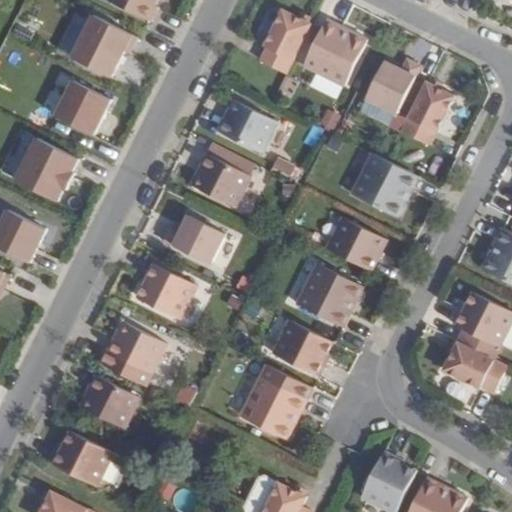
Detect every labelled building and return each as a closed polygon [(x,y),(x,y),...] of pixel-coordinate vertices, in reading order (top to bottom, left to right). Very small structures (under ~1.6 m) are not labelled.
[(110,0),(151,20),(158,6),(155,5),(157,0),(110,0)] [(269,48),(263,61),(288,74),(313,24),(310,23),(300,18),(285,10),(267,47),(269,48)] [(303,13),(300,18),(310,23),(312,18),(303,13)] [(72,57),(112,76),(125,50),(129,52),(137,36),(93,15),(72,57)] [(330,19),(306,65),(347,86),(370,40),(357,33),(355,36),(342,29),(343,26),(330,19)] [(343,26),(342,29),(355,36),(357,33),(343,26)] [(387,62),(369,99),(399,114),(423,67),(409,60),(404,70),(387,62)] [(435,79),(432,84),(442,89),(444,84),(435,79)] [(56,116),(94,135),(112,99),(74,80),(56,116)] [(429,83),(404,132),(430,145),(436,132),(439,133),(457,97),(442,89),(432,84),(429,83)] [(236,100),(220,132),(264,154),(280,123),(236,100)] [(326,107),(318,123),(331,130),(340,113),(326,107)] [(39,138),(18,180),(59,200),(65,188),(67,189),(76,173),(73,171),(80,158),(39,138)] [(209,154),(193,186),(238,208),(253,176),(209,154)] [(374,154),(354,195),(400,218),(407,204),(404,203),(410,189),(414,191),(421,177),(374,154)] [(410,189),(404,203),(407,204),(414,191),(410,189)] [(0,227),(0,247),(30,262),(47,229),(9,209),(0,227)] [(172,227),(165,241),(212,265),(228,234),(190,216),(182,232),(172,227)] [(345,217),(329,249),(373,271),(389,240),(345,217)] [(511,232),(505,229),(484,269),(511,283),(511,232)] [(149,278),(139,298),(183,319),(200,286),(154,263),(147,277),(149,278)] [(366,286),(319,263),(299,304),(345,327),(352,314),(349,312),(355,299),(359,300),(366,286)] [(0,286),(3,288),(10,274),(0,269),(0,286)] [(463,311),(456,325),(502,348),(511,327),(511,311),(475,292),(465,312),(463,311)] [(326,361),(336,342),(292,320),(275,353),(321,376),(328,362),(326,361)] [(125,322),(103,364),(148,386),(169,344),(125,322)] [(453,355),(446,371),(482,389),(483,386),(496,393),(509,367),(460,342),(458,346),(453,355)] [(453,343),(448,353),(453,355),(458,346),(453,343)] [(315,387),(268,365),(243,416),(289,439),(296,426),(293,424),(299,411),(303,412),(315,387)] [(98,375),(82,407),(127,429),(142,398),(98,375)] [(203,442),(209,425),(194,420),(189,438),(203,442)] [(61,449),(54,463),(99,486),(116,453),(73,431),(63,450),(61,449)] [(383,451),(361,497),(392,511),(395,511),(416,470),(396,460),(397,458),(383,451)] [(245,510),(248,511),(265,511),(280,483),(266,476),(261,478),(245,510)] [(430,479),(412,511),(463,511),(470,499),(457,492),(455,495),(442,489),(443,485),(430,479)] [(280,483),(265,511),(312,511),(302,507),(308,497),(305,495),(295,490),(280,483)] [(297,485),(295,490),(305,495),(307,490),(297,485)] [(443,485),(442,489),(455,495),(457,492),(443,485)] [(47,504),(43,511),(95,511),(54,491),(52,494),(47,504)] [(47,492),(42,501),(47,504),(52,494),(47,492)]
